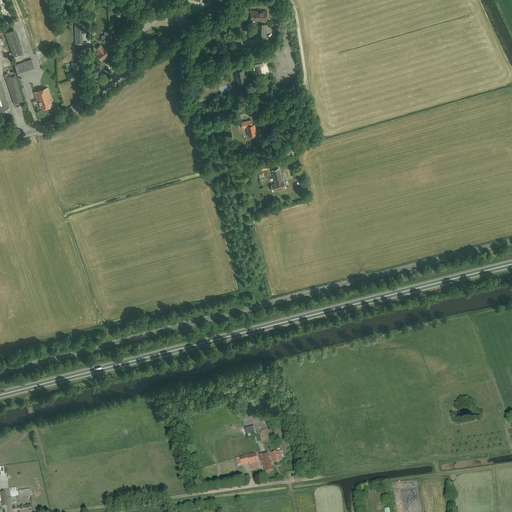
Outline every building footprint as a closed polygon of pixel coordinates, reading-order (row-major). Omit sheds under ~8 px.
[(250,11),(250,20),(267,21),(267,12),(250,11)] [(101,60),(104,58),(105,59),(106,59),(108,57),(109,56),(108,55),(109,54),(104,49),(100,45),(96,48),(98,52),(96,53),(101,60)] [(251,65),(262,63),(261,57),(249,59),(251,65)] [(31,59),(14,65),(18,77),(35,71),(31,59)] [(67,74),(69,80),(81,77),(80,72),(83,71),(83,69),(82,69),(81,67),(82,67),(80,60),(77,61),(77,62),(74,64),(73,63),(71,63),(74,72),(67,74)] [(243,70),(235,72),(237,83),(246,81),(243,70)] [(24,101),(15,71),(10,72),(4,74),(14,104),(24,101)] [(0,109),(8,107),(0,81),(0,109)] [(34,92),(38,103),(39,103),(41,107),(42,107),(43,109),(52,106),(51,101),(52,101),(47,88),(34,92)] [(279,111),(277,114),(283,119),(286,117),(279,111)] [(251,120),(241,122),(243,128),(246,127),(248,136),(256,134),(254,125),(252,125),(251,120)] [(272,185),(273,191),(285,187),(284,182),(282,182),(281,179),(282,179),(279,169),(272,171),(275,184),(272,185)] [(270,464),(272,464),(271,461),(270,462),(269,458),(270,458),(268,451),(258,454),(261,462),(262,462),(262,463),(261,463),(262,466),(263,466),(265,473),(272,471),(270,464)] [(279,460),(277,455),(277,452),(271,454),(273,462),(279,460)] [(254,453),(251,454),(247,455),(250,466),(258,464),(254,453)]
